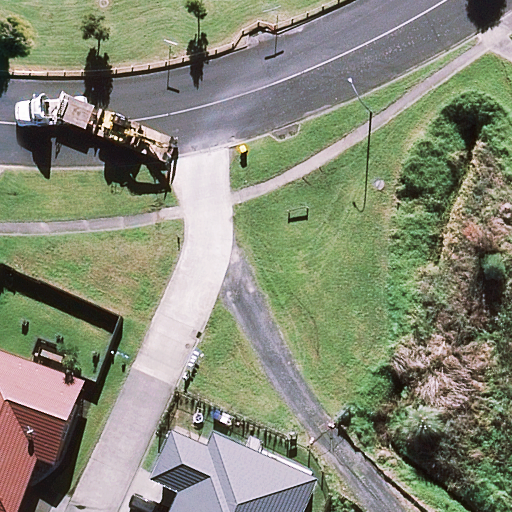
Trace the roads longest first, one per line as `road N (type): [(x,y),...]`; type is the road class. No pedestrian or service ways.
road 1 (residential): [(179,110),(202,209),(201,253),(94,511)]
road 2 (residential): [(443,0),(307,69),(179,110)]
road 3 (residential): [(179,110),(0,122)]
